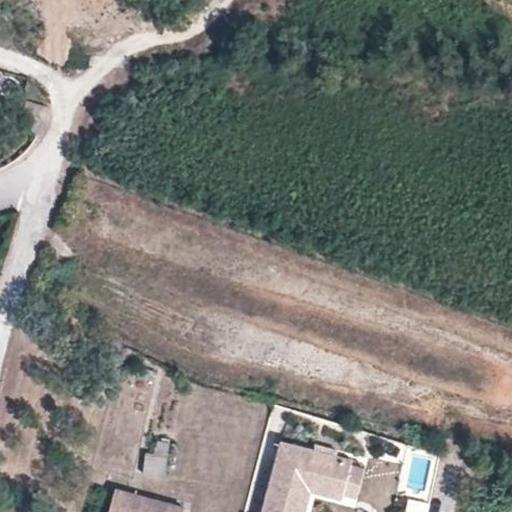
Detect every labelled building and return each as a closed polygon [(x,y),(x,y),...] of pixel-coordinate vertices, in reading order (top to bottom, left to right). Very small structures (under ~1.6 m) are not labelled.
[(24,116),(33,119),(43,122),(47,124),(51,111),(29,104),(24,116)] [(166,476),(171,441),(159,440),(157,452),(147,451),(145,473),(166,476)] [(314,450),(283,441),(264,511),(302,511),(309,489),(341,497),(342,492),(350,464),(351,459),(335,455),(332,464),(312,459),(314,450)] [(335,455),(314,450),(312,459),(332,464),(335,455)] [(364,467),(350,464),(342,492),(357,496),(364,467)] [(185,511),(186,509),(117,488),(110,511),(185,511)] [(309,489),(302,511),(308,511),(311,503),(322,498),(339,503),(341,497),(309,489)] [(427,511),(430,504),(407,499),(404,511),(427,511)]
